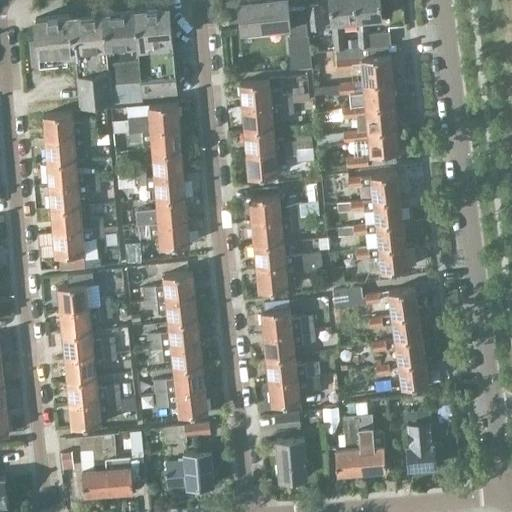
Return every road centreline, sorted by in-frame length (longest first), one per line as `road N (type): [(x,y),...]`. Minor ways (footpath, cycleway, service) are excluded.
road 1 (residential): [(247,511),(197,0)]
road 2 (residential): [(509,498),(442,0)]
road 3 (residential): [(0,19),(46,511)]
road 4 (residential): [(333,511),(509,498)]
